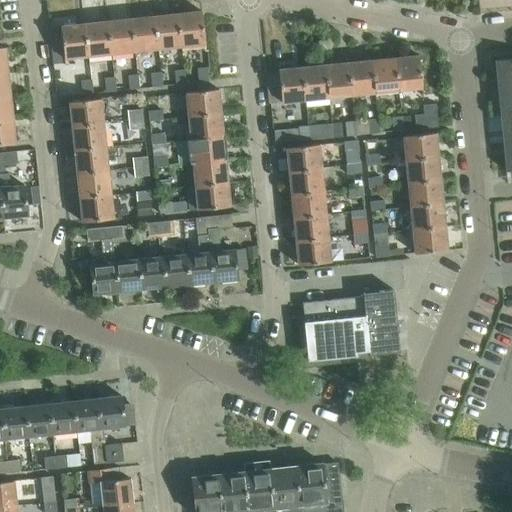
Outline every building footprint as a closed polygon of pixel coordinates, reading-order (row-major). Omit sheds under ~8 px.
[(177,14),(180,46),(204,44),(201,11),(177,14)] [(180,46),(177,14),(153,17),(157,49),(180,46)] [(157,49),(153,17),(130,19),(134,52),(157,49)] [(134,52),(130,19),(107,22),(110,54),(134,52)] [(110,54),(107,22),(83,24),(87,57),(110,54)] [(87,57),(83,24),(59,27),(63,59),(87,57)] [(393,58),(397,90),(421,87),(417,55),(393,58)] [(496,88),(511,86),(511,57),(493,60),(496,88)] [(370,60),(374,92),(397,90),(393,58),(370,60)] [(374,92),(370,60),(347,63),(351,94),(374,92)] [(325,65),(328,97),(351,94),(347,63),(325,65)] [(301,67),(304,99),(328,97),(325,65),(301,67)] [(197,69),(198,82),(208,81),(207,67),(197,69)] [(304,99),(301,67),(277,70),(280,102),(304,99)] [(173,70),(174,85),(185,84),(184,69),(173,70)] [(0,71),(0,95),(9,95),(7,71),(0,71)] [(150,73),(152,87),(163,86),(161,72),(150,73)] [(127,75),(128,90),(139,89),(138,74),(127,75)] [(104,78),(105,92),(116,91),(114,77),(104,78)] [(83,94),(92,93),(91,80),(81,81),(83,94)] [(511,86),(496,88),(499,115),(511,114),(511,86)] [(187,116),(219,113),(217,89),(185,92),(187,116)] [(0,95),(0,119),(12,118),(9,95),(0,95)] [(70,126),(102,123),(99,98),(67,102),(70,126)] [(416,128),(437,126),(435,104),(423,105),(424,114),(415,115),(416,128)] [(127,110),(128,120),(143,118),(141,109),(127,110)] [(164,128),(163,120),(162,109),(147,111),(148,121),(150,130),(157,128),(164,128)] [(187,116),(190,139),(222,136),(222,135),(219,113),(187,116)] [(502,142),(511,141),(511,114),(499,115),(502,142)] [(400,117),(401,131),(411,130),(409,116),(400,117)] [(391,117),(392,132),(401,131),(400,117),(391,117)] [(12,118),(0,119),(0,144),(14,143),(12,118)] [(129,131),(144,130),(143,118),(128,120),(129,131)] [(354,121),(356,135),(380,133),(378,119),(354,121)] [(344,122),(346,136),(356,135),(354,121),(344,122)] [(73,150),(105,146),(102,123),(70,126),(73,150)] [(330,124),(331,137),(342,136),(340,123),(330,124)] [(308,139),(331,137),(330,124),(307,127),(308,139)] [(308,139),(307,127),(299,127),(300,140),(308,139)] [(165,143),(164,132),(150,134),(151,144),(165,143)] [(404,160),(437,156),(435,133),(402,136),(404,160)] [(189,163),(192,163),(224,159),(226,159),(224,135),(222,135),(222,136),(190,139),(187,139),(189,163)] [(343,142),(344,152),(358,151),(357,140),(343,142)] [(511,141),(502,142),(505,170),(511,168),(511,141)] [(285,148),(288,172),(321,168),(318,145),(285,148)] [(75,173),(107,170),(105,146),(73,150),(75,173)] [(0,152),(0,188),(3,218),(27,215),(24,185),(10,187),(8,173),(5,174),(4,164),(17,163),(16,151),(0,152)] [(379,154),(378,154),(366,155),(365,155),(366,165),(380,164),(379,154)] [(168,166),(167,155),(152,157),(153,168),(168,166)] [(133,167),(148,166),(147,156),(132,157),(133,167)] [(407,183),(439,180),(437,156),(404,160),(407,183)] [(192,163),(195,186),(226,182),(224,159),(192,163)] [(360,164),(345,166),(346,175),(361,174),(360,164)] [(148,166),(133,167),(134,178),(149,177),(148,166)] [(288,172),(290,195),(323,191),(321,168),(288,172)] [(78,197),(110,193),(107,170),(75,173),(78,197)] [(366,178),(368,189),(382,187),(381,176),(366,178)] [(170,189),(169,179),(155,180),(156,191),(170,189)] [(353,179),(354,187),(348,188),(348,189),(362,188),(361,186),(361,179),(353,179)] [(409,206),(442,203),(439,180),(407,183),(409,206)] [(226,182),(195,186),(197,210),(229,206),(226,182)] [(362,188),(348,189),(349,198),(363,197),(362,188)] [(136,192),(136,202),(152,200),(151,190),(136,192)] [(293,218),(325,214),(323,191),(290,195),(293,218)] [(110,193),(78,197),(81,222),(113,218),(110,193)] [(369,201),(370,212),(385,210),(384,200),(369,201)] [(159,213),(164,213),(173,211),(172,201),(157,203),(158,214),(159,213)] [(442,203),(409,206),(411,229),(444,226),(442,203)] [(350,211),(351,222),(365,220),(364,209),(350,211)] [(205,217),(212,281),(237,278),(234,249),(220,250),(218,228),(231,226),(230,214),(205,217)] [(295,241),(328,238),(325,214),(293,218),(295,241)] [(185,254),(188,284),(212,281),(205,217),(195,218),(198,252),(185,254)] [(158,221),(160,234),(170,233),(169,220),(158,221)] [(160,234),(158,221),(147,223),(148,235),(160,234)] [(372,233),(387,232),(386,223),(372,224),(372,233)] [(111,227),(112,239),(123,238),(121,226),(111,227)] [(444,226),(411,229),(414,253),(447,250),(444,226)] [(112,239),(111,227),(86,229),(87,241),(112,239)] [(387,232),(372,233),(374,258),(389,257),(387,232)] [(367,233),(353,234),(353,252),(341,253),(341,261),(369,259),(367,233)] [(328,238),(295,241),(297,265),(330,261),(328,238)] [(188,284),(185,254),(162,256),(165,286),(188,284)] [(138,259),(141,289),(165,286),(162,256),(138,259)] [(141,289),(138,259),(115,261),(118,291),(141,289)] [(118,291),(115,261),(89,264),(92,294),(118,291)] [(86,273),(74,274),(75,286),(87,285),(86,273)] [(363,298),(368,354),(398,351),(392,289),(363,292),(361,292),(362,295),(363,298)] [(359,297),(301,303),(307,360),(368,354),(363,298),(362,295),(359,295),(359,297)] [(126,394),(127,422),(135,421),(134,393),(126,394)] [(96,398),(99,428),(124,425),(121,395),(96,398)] [(72,401),(76,431),(99,428),(96,398),(72,401)] [(49,403),(52,433),(76,431),(72,401),(49,403)] [(25,406),(28,436),(52,433),(49,403),(25,406)] [(1,409),(4,439),(28,436),(25,406),(1,409)] [(107,432),(108,441),(124,440),(123,430),(107,432)] [(90,440),(92,452),(103,450),(102,439),(90,440)] [(106,462),(123,460),(121,443),(104,444),(106,462)] [(93,463),(105,462),(103,450),(92,452),(93,463)] [(54,456),(56,468),(67,467),(65,455),(54,456)] [(56,468),(54,456),(44,457),(45,469),(56,468)] [(7,462),(8,473),(19,472),(18,460),(7,462)] [(249,511),(248,511),(273,511),(269,469),(268,461),(243,463),(244,472),(243,472),(247,511),(249,511)] [(0,474),(8,473),(7,462),(0,462),(0,474)] [(295,466),(299,511),(342,511),(341,500),(337,463),(322,465),(322,464),(295,466)] [(269,469),(273,511),(299,511),(295,466),(269,469)] [(102,505),(132,502),(129,478),(112,480),(111,468),(87,471),(88,483),(100,482),(102,505)] [(247,511),(243,472),(217,474),(220,511),(248,511),(249,511),(247,511)] [(191,477),(194,511),(220,511),(217,474),(191,477)] [(40,478),(43,502),(55,501),(53,476),(40,478)] [(0,506),(16,505),(13,480),(0,481),(0,506)] [(64,509),(76,508),(75,498),(63,500),(64,509)] [(43,511),(56,511),(55,501),(43,502),(43,511)] [(132,511),(132,502),(102,505),(86,507),(86,511),(132,511)]
